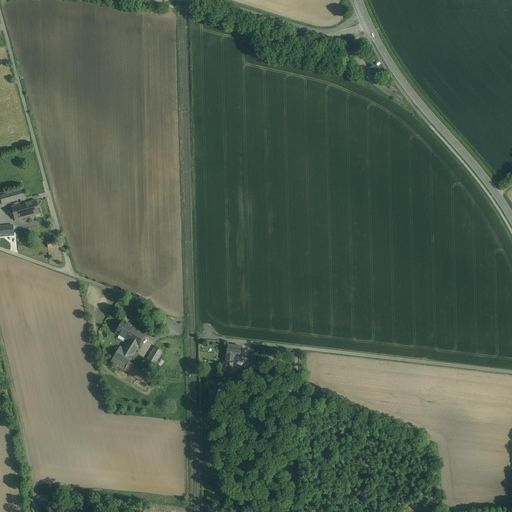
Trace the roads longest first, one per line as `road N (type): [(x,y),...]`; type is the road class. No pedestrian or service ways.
road 1 (residential): [(208,334),(511,372)]
road 2 (unclassified): [(66,273),(0,16)]
road 3 (secondary): [(511,217),(368,22)]
road 4 (unclassified): [(206,0),(336,36),(368,22)]
